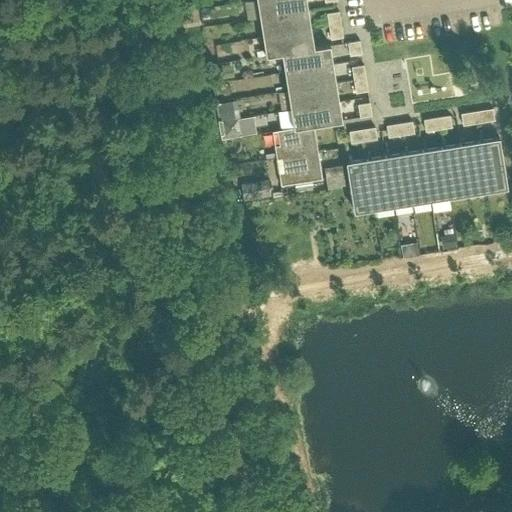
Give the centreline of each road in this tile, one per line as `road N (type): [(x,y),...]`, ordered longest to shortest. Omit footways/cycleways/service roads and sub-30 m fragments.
road 1 (track): [(127,0),(205,306)]
road 2 (track): [(205,306),(248,469)]
